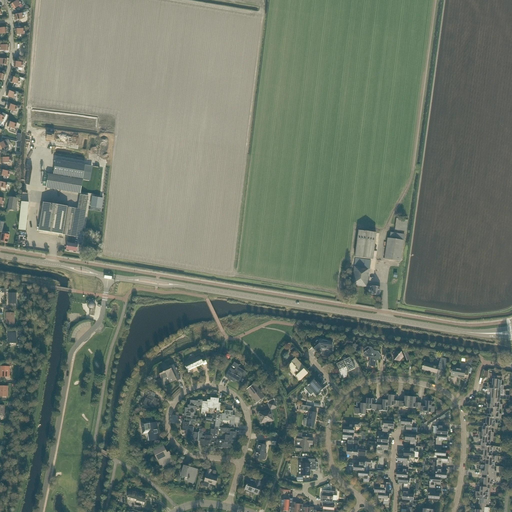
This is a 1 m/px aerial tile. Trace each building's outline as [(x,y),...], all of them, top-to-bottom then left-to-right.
[(20,2),(18,0),(17,0),(10,5),(12,7),(14,9),(21,5),(20,3),(20,2)] [(24,16),(27,15),(26,12),(13,15),(14,18),(15,18),(16,21),(24,19),(24,17),(24,16)] [(22,65),(23,62),(14,61),(13,64),(14,64),(14,67),(17,68),(17,70),(22,71),(22,68),(22,66),(23,66),(23,65),(22,65)] [(19,77),(19,79),(11,77),(10,81),(12,81),(12,83),(19,85),(19,83),(20,83),(20,82),(19,82),(20,80),(23,81),(23,79),(19,77)] [(14,91),(13,92),(7,90),(6,93),(7,93),(6,96),(14,99),(15,96),(16,95),(15,95),(16,94),(18,95),(18,93),(14,91)] [(16,109),(17,107),(8,104),(7,106),(8,106),(8,108),(9,108),(8,110),(15,112),(16,110),(17,109),(16,109)] [(16,127),(17,124),(8,121),(7,124),(8,124),(7,126),(8,126),(8,127),(15,130),(16,128),(16,127)] [(12,157),(12,156),(9,156),(9,157),(0,158),(1,164),(1,163),(1,165),(4,165),(4,163),(10,163),(10,162),(12,162),(12,157)] [(83,180),(85,165),(56,160),(53,175),(56,175),(83,180)] [(56,175),(53,175),(48,174),(46,188),(80,194),(83,180),(56,175)] [(87,203),(88,196),(80,195),(79,202),(87,203)] [(93,196),(91,207),(101,209),(102,198),(93,196)] [(15,211),(17,198),(10,197),(8,209),(15,211)] [(25,230),(29,203),(22,203),(19,229),(25,230)] [(86,210),(68,207),(43,203),(38,231),(70,236),(69,243),(67,243),(66,250),(77,252),(78,245),(73,244),(74,237),(81,238),(86,210)] [(406,232),(408,220),(396,219),(394,230),(406,232)] [(372,260),(376,234),(358,231),(354,257),(372,260)] [(9,235),(9,233),(6,232),(6,234),(2,234),(0,241),(7,242),(8,238),(8,239),(9,235)] [(404,235),(396,233),(390,233),(390,239),(387,238),(384,259),(400,261),(404,235)] [(359,267),(360,259),(355,258),(354,268),(351,267),(350,271),(354,272),(351,285),(366,287),(371,288),(370,294),(379,296),(380,287),(372,286),(367,285),(369,269),(365,269),(365,268),(359,267)] [(331,350),(332,341),(319,339),(312,345),(318,351),(323,347),(327,348),(327,349),(331,350)] [(376,367),(377,361),(380,359),(381,355),(378,351),(374,351),(372,347),(368,347),(364,349),(366,351),(363,353),(366,357),(370,357),(371,358),(370,366),(376,367)] [(402,352),(396,351),(394,351),(392,353),(395,360),(400,361),(404,357),(403,356),(405,355),(407,361),(410,359),(408,352),(404,353),(402,353),(402,352)] [(204,357),(201,359),(199,356),(184,363),(188,373),(189,372),(189,371),(203,364),(203,365),(207,364),(204,357)] [(349,371),(355,368),(350,357),(337,364),(339,370),(346,366),(349,371)] [(301,367),(303,366),(296,358),(292,362),(294,364),(292,365),(291,366),(291,367),(291,369),(291,370),(294,373),(300,380),(308,373),(304,369),(303,370),(303,369),(303,368),(302,368),(302,367),(301,367)] [(424,362),(422,369),(437,373),(438,370),(444,372),(448,360),(441,358),(439,363),(439,366),(424,362)] [(238,367),(239,365),(234,362),(232,366),(236,369),(234,371),(230,368),(225,377),(233,382),(235,380),(238,382),(240,378),(242,379),(246,372),(238,367)] [(4,367),(4,365),(1,365),(1,369),(1,377),(3,377),(3,374),(8,374),(9,367),(4,367)] [(176,381),(180,379),(174,365),(170,367),(170,368),(163,371),(164,371),(162,372),(163,372),(159,374),(162,380),(167,378),(170,383),(176,380),(176,381)] [(468,375),(470,367),(466,366),(466,370),(453,368),(451,375),(464,378),(465,375),(468,375)] [(501,385),(502,377),(493,376),(493,385),(490,385),(489,389),(503,390),(504,385),(501,385)] [(320,392),(324,389),(315,379),(311,383),(311,382),(310,384),(305,388),(311,395),(315,392),(318,396),(321,393),(320,392)] [(257,402),(264,397),(254,384),(247,389),(257,402)] [(173,398),(182,389),(180,387),(171,396),(173,398)] [(503,394),(503,390),(489,389),(489,392),(492,392),(492,398),(500,399),(501,394),(503,394)] [(150,396),(152,392),(147,390),(145,394),(148,395),(146,399),(146,398),(143,404),(149,407),(150,404),(155,407),(159,400),(150,396)] [(394,401),(395,395),(389,395),(389,400),(388,406),(399,407),(399,401),(394,401)] [(410,408),(411,397),(405,396),(405,402),(399,401),(399,407),(410,408)] [(416,402),(416,397),(411,397),(410,408),(420,409),(421,406),(421,403),(416,402)] [(216,402),(217,399),(210,398),(210,401),(208,401),(208,402),(202,401),(201,409),(201,414),(205,414),(205,412),(208,412),(209,408),(216,408),(216,412),(219,412),(219,413),(220,413),(221,403),(218,403),(216,402)] [(372,404),(373,399),(367,398),(366,404),(367,404),(366,409),(377,410),(377,405),(372,404)] [(500,404),(500,399),(492,398),(491,405),(488,404),(488,408),(491,408),(499,409),(502,409),(502,405),(500,404)] [(202,400),(198,400),(197,401),(190,400),(189,406),(188,406),(188,408),(185,408),(185,414),(187,414),(186,419),(196,420),(196,416),(194,416),(195,408),(201,409),(202,401),(202,400)] [(389,400),(383,400),(383,405),(377,405),(377,410),(388,411),(388,406),(389,400)] [(270,410),(277,407),(274,401),(268,404),(270,410)] [(431,413),(432,401),(426,401),(426,406),(421,406),(420,409),(420,412),(431,413)] [(367,404),(366,404),(361,403),(361,409),(355,408),(355,414),(366,415),(366,409),(367,404)] [(499,409),(491,408),(490,414),(487,414),(487,417),(496,418),(501,419),(501,414),(499,414),(499,409)] [(230,415),(231,411),(224,411),(224,415),(219,414),(219,413),(219,412),(216,412),(215,427),(215,428),(218,428),(219,428),(219,425),(222,426),(223,420),(230,421),(230,425),(234,425),(235,416),(232,415),(230,415)] [(261,423),(273,420),(270,411),(259,413),(261,423)] [(314,428),(317,413),(309,411),(308,419),(305,419),(304,419),(303,424),(304,425),(307,426),(314,428)] [(496,418),(487,417),(486,423),(483,423),(483,427),(492,427),(497,428),(497,423),(495,423),(496,418)] [(156,423),(153,424),(151,418),(145,418),(145,422),(141,422),(143,434),(148,433),(150,440),(159,438),(156,423)] [(195,425),(196,420),(186,419),(186,424),(183,424),(183,430),(185,431),(185,433),(186,433),(186,439),(193,439),(193,441),(198,441),(199,433),(198,433),(192,432),(192,424),(195,425)] [(406,430),(412,431),(412,429),(412,427),(413,420),(402,419),(401,424),(407,425),(406,430)] [(394,427),(394,422),(383,421),(383,432),(384,432),(388,432),(389,427),(394,427)] [(360,427),(360,423),(350,422),(349,427),(344,427),(343,432),(355,433),(355,427),(360,427)] [(443,429),(443,423),(438,423),(437,434),(448,435),(448,429),(443,429)] [(215,428),(215,427),(214,427),(214,429),(211,429),(210,437),(202,436),(202,432),(199,432),(198,432),(198,433),(199,433),(198,441),(200,441),(200,442),(202,442),(202,445),(208,446),(209,443),(211,444),(211,442),(217,443),(218,432),(217,432),(218,428),(215,428)] [(492,427),(483,427),(483,433),(480,432),(479,436),(493,437),(494,433),(491,432),(492,427)] [(219,428),(218,428),(217,432),(218,432),(226,432),(226,440),(219,440),(218,448),(223,448),(223,447),(230,448),(231,442),(232,443),(232,440),(235,440),(236,434),(232,434),(232,432),(230,432),(231,429),(219,428)] [(383,432),(379,431),(378,442),(389,443),(389,437),(384,437),(384,432),(383,432)] [(354,444),(355,433),(343,432),(343,438),(348,438),(348,444),(354,444)] [(416,446),(417,435),(406,434),(405,440),(411,440),(410,446),(416,446)] [(447,440),(448,435),(437,434),(436,445),(442,445),(442,440),(447,440)] [(493,441),(493,437),(479,436),(479,439),(482,439),(482,446),(490,446),(491,441),(493,441)] [(297,446),(296,450),(308,451),(309,443),(313,444),(313,438),(298,437),(297,440),(297,446)] [(388,449),(389,443),(378,442),(377,451),(375,450),(374,454),(377,453),(382,454),(383,448),(388,449)] [(258,443),(254,457),(262,460),(262,459),(264,460),(265,459),(266,455),(265,454),(264,453),(266,446),(265,445),(258,443)] [(353,449),(354,444),(348,444),(347,454),(366,456),(366,450),(353,449)] [(441,450),(442,445),(436,445),(435,456),(438,456),(446,456),(447,451),(441,450)] [(415,457),(416,446),(410,446),(410,451),(404,450),(404,456),(410,457),(415,457)] [(490,446),(482,446),(481,449),(484,449),(484,455),(492,456),(493,451),(495,451),(495,447),(490,446)] [(168,453),(166,454),(163,447),(154,452),(159,462),(161,461),(163,465),(172,461),(168,453)] [(404,456),(399,455),(398,461),(403,462),(403,467),(409,467),(410,457),(404,456)] [(492,456),(484,455),(483,459),(486,459),(486,465),(495,466),(495,461),(497,461),(498,456),(492,456)] [(446,456),(438,456),(437,463),(433,463),(433,466),(442,467),(443,462),(448,462),(449,456),(446,456)] [(302,464),(301,475),(310,475),(310,469),(316,469),(316,462),(315,462),(315,459),(308,459),(308,462),(308,464),(302,464)] [(354,465),(354,470),(359,471),(365,471),(368,471),(368,464),(371,464),(371,461),(366,460),(360,460),(360,463),(357,463),(354,463),(354,465)] [(188,467),(188,465),(185,464),(184,467),(183,467),(181,475),(188,477),(188,478),(189,479),(188,482),(193,483),(197,470),(188,467)] [(494,471),(495,466),(486,465),(485,471),(482,471),(482,474),(496,476),(496,471),(494,471)] [(442,472),(442,467),(433,466),(433,470),(436,470),(436,477),(441,478),(447,478),(447,473),(442,472)] [(408,478),(409,467),(403,467),(403,472),(397,472),(397,477),(399,477),(408,478)] [(210,475),(212,470),(208,469),(206,474),(203,483),(202,486),(207,487),(209,484),(215,486),(217,477),(210,475)] [(359,471),(359,476),(364,477),(364,482),(369,482),(369,481),(370,471),(368,471),(365,471),(359,471)] [(496,480),(496,476),(482,474),(482,478),(485,478),(484,484),(491,485),(493,485),(493,480),(496,480)] [(408,478),(399,477),(399,483),(404,483),(404,489),(409,489),(410,478),(408,478)] [(436,477),(430,477),(429,488),(435,488),(436,483),(441,483),(441,478),(436,477)] [(260,486),(261,482),(256,480),(255,484),(247,481),(244,490),(257,494),(260,486)] [(386,493),(387,482),(381,482),(380,487),(375,487),(375,492),(379,493),(386,493)] [(491,485),(484,484),(484,487),(481,487),(480,492),(476,492),(476,495),(490,496),(491,485)] [(435,493),(435,488),(429,488),(428,499),(440,499),(440,494),(435,493)] [(409,494),(409,489),(404,489),(403,500),(414,501),(414,495),(409,494)] [(138,496),(139,493),(131,491),(131,493),(129,493),(128,496),(129,496),(128,498),(137,500),(135,505),(141,507),(141,503),(144,504),(145,497),(138,496)] [(333,495),(334,491),(323,491),(322,498),(321,498),(321,501),(323,502),(323,501),(333,502),(333,500),(337,501),(337,496),(333,495)] [(386,493),(379,493),(378,498),(384,499),(383,504),(389,505),(390,494),(386,493)] [(489,505),(490,496),(476,495),(476,498),(480,499),(479,507),(486,507),(486,504),(489,505)] [(293,502),(293,498),(290,498),(289,500),(282,499),(281,510),(291,511),(292,511),(292,502),(293,502)] [(333,502),(323,501),(323,502),(323,505),(324,505),(323,511),(334,511),(335,502),(333,502)] [(296,503),(293,502),(292,502),(292,511),(291,511),(302,511),(303,507),(303,504),(295,504),(296,503)]
